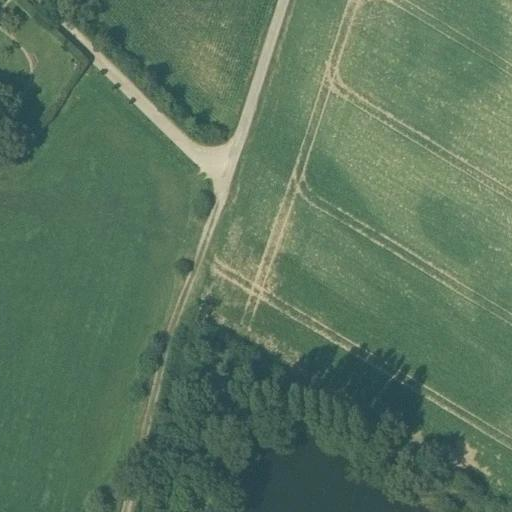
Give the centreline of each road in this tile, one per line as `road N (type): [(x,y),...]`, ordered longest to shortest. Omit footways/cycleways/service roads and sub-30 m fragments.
road 1 (track): [(223,170),(132,430),(127,511)]
road 2 (residential): [(279,0),(223,170)]
